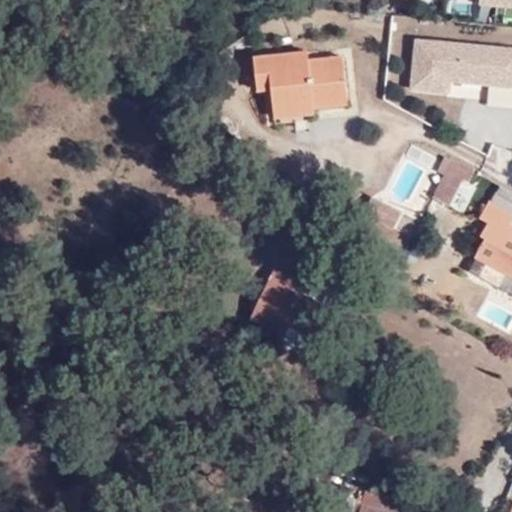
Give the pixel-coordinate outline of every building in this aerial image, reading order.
[(511,109),(511,46),(414,40),(410,88),(489,93),(488,108),(511,109)] [(318,43),(299,44),(299,56),(319,55),(318,43)] [(278,84),(277,100),(277,112),(318,111),(318,107),(354,106),(354,54),(319,55),(299,56),(299,44),(260,47),(260,73),(277,72),(278,84)] [(260,83),(278,84),(277,72),(260,73),(260,83)] [(474,175),(457,166),(442,195),(452,200),(463,180),(469,184),(474,175)] [(511,218),(511,191),(499,184),(487,205),(511,218)] [(388,185),(380,201),(390,206),(399,191),(388,185)] [(399,191),(390,206),(404,214),(412,198),(399,191)] [(486,240),(476,260),(501,273),(511,277),(511,232),(508,230),(511,220),(511,218),(487,205),(479,219),(487,224),(480,237),(486,240)] [(490,294),(501,273),(476,260),(472,258),(461,278),(490,294)] [(285,339),(292,327),(317,339),(330,307),(296,292),(302,277),(277,268),(255,325),(285,339)] [(285,339),(323,356),(328,344),(317,339),(292,327),(285,339)] [(363,488),(355,510),(364,511),(391,511),(392,502),(363,488)]
